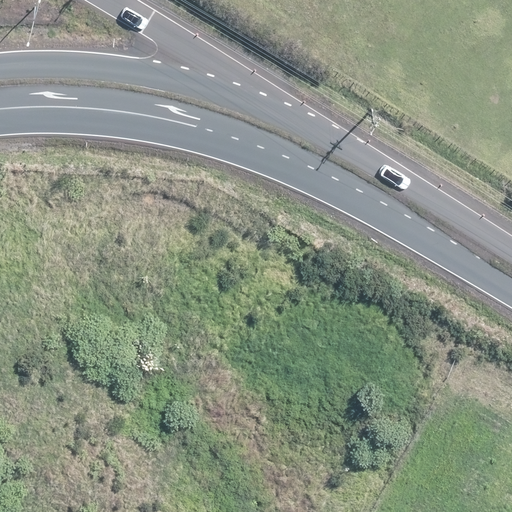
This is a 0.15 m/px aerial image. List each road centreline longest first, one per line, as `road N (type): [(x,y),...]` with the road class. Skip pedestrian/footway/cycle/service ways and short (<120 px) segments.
road 1 (tertiary): [(511,291),(356,198),(199,129),(87,108),(0,109)]
road 2 (tertiary): [(230,95),(358,155),(511,251)]
road 3 (tertiary): [(0,68),(103,68),(230,95)]
road 4 (tertiary): [(108,0),(148,22),(230,95)]
